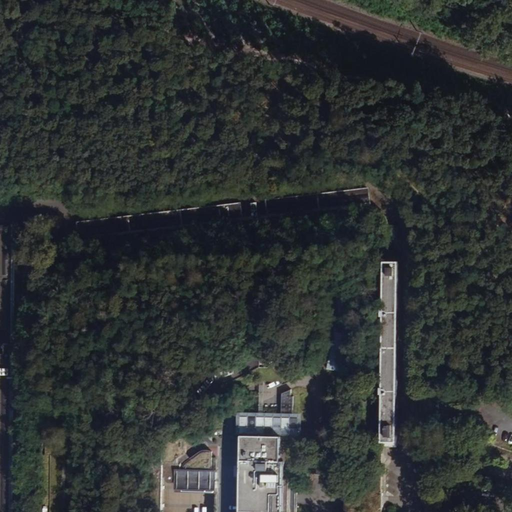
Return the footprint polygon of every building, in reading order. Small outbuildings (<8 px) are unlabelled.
[(267,216),(370,204),(368,187),(265,199),(267,216)] [(78,238),(242,219),(240,202),(76,221),(78,238)] [(53,224),(16,228),(16,238),(33,236),(35,251),(29,252),(30,263),(38,262),(37,258),(54,257),(55,259),(79,256),(78,243),(55,245),(54,233),(60,230),(59,224),(53,224)] [(0,328),(12,329),(13,225),(0,225),(0,328)] [(382,441),(396,441),(398,260),(384,260),(382,441)] [(132,277),(124,278),(125,295),(134,294),(134,292),(145,291),(145,285),(133,286),(132,277)] [(245,327),(230,293),(174,319),(184,343),(180,347),(192,367),(201,361),(194,350),(225,336),(229,347),(239,344),(235,331),(245,327)] [(268,336),(279,335),(278,311),(267,311),(268,336)] [(345,371),(347,333),(331,332),(329,370),(345,371)] [(258,377),(281,377),(281,361),(275,361),(274,353),(264,354),(264,361),(258,361),(258,377)] [(0,511),(10,511),(11,354),(0,354),(0,511)] [(159,399),(167,391),(166,390),(170,385),(165,381),(161,385),(149,374),(142,382),(159,399)] [(271,407),(270,411),(292,412),(293,391),(281,391),(281,407),(271,407)] [(421,425),(443,426),(443,403),(421,402),(421,425)] [(281,436),(241,435),(240,486),(228,486),(229,446),(215,446),(215,443),(201,441),(201,431),(185,431),(185,435),(123,434),(120,511),(160,511),(161,480),(165,483),(169,483),(173,480),(173,491),(215,492),(214,511),(228,511),(228,505),(239,505),(239,511),(292,511),(293,506),(294,506),(295,487),(293,488),(294,476),(283,475),(284,460),(280,460),(281,436)] [(60,511),(63,435),(40,435),(37,511),(60,511)] [(482,461),(508,461),(508,447),(482,447),(482,461)] [(342,492),(379,493),(379,459),(360,459),(359,477),(342,477),(342,492)] [(427,483),(427,496),(449,495),(449,484),(427,483)] [(380,493),(379,493),(342,492),(341,498),(341,503),(380,504),(380,499),(380,493)] [(449,495),(427,496),(427,499),(427,506),(449,506),(449,500),(449,495)] [(380,507),(380,504),(341,503),(341,511),(378,511),(378,507),(380,507)]
